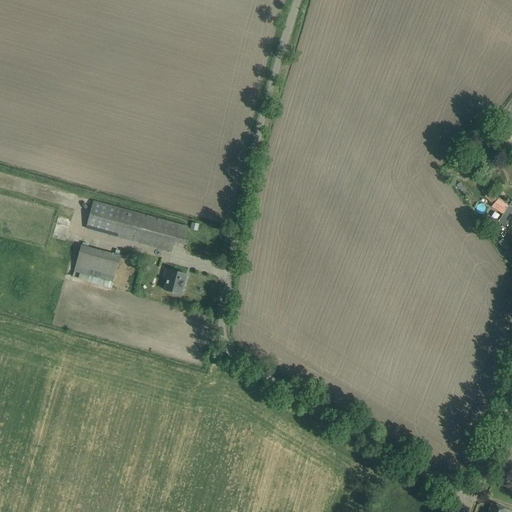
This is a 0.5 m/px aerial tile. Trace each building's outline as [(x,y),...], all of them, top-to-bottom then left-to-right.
[(501,199),(506,194),(498,187),(494,191),(501,199)] [(493,204),(499,197),(491,190),(485,197),(493,204)] [(93,201),(86,228),(171,252),(174,242),(183,244),(188,227),(93,201)] [(511,208),(508,206),(498,222),(511,231),(511,208)] [(502,240),(498,243),(505,252),(509,249),(502,240)] [(81,246),(76,265),(72,278),(111,288),(120,257),(81,246)] [(170,270),(164,290),(181,295),(186,275),(170,270)]
